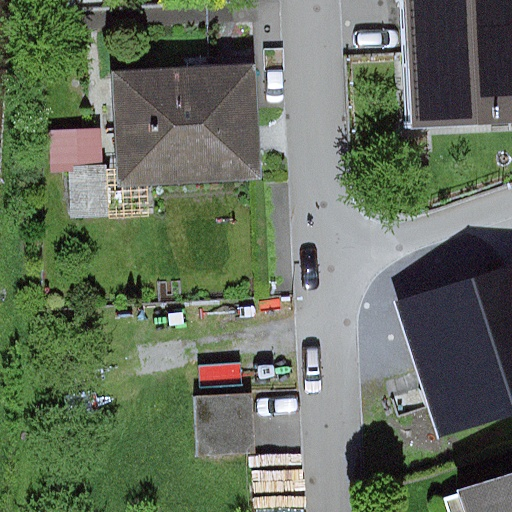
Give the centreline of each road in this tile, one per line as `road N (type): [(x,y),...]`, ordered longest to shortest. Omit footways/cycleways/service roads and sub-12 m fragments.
road 1 (residential): [(333,254),(347,511)]
road 2 (residential): [(319,0),(333,254)]
road 3 (residential): [(333,254),(396,249),(511,216)]
